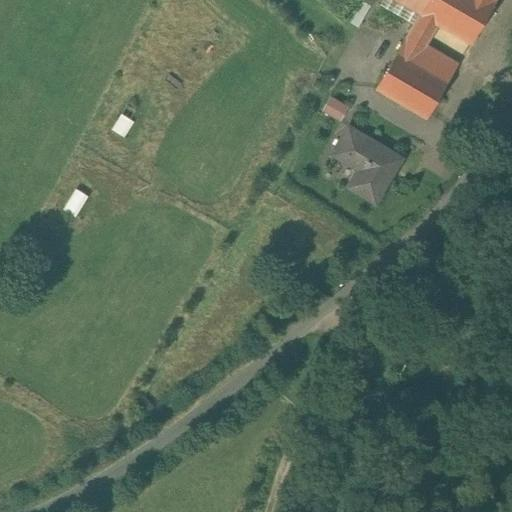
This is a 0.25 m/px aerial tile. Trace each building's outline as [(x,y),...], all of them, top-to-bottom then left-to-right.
[(404,42),(377,89),(428,119),(460,63),(428,45),(439,28),(469,46),(495,0),(391,0),(419,16),(404,41),(404,42)] [(347,107),(329,98),(321,114),(339,123),(347,107)] [(129,136),(137,118),(123,112),(115,130),(129,136)] [(406,160),(347,125),(328,157),(356,173),(346,190),(375,208),(386,191),(387,191),(406,160)] [(79,186),(66,207),(79,215),(92,194),(79,186)]
